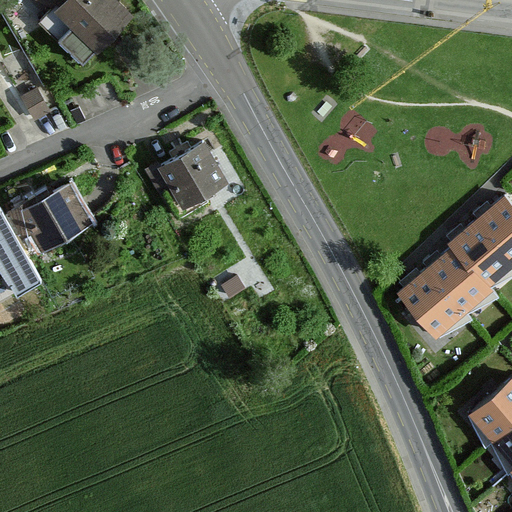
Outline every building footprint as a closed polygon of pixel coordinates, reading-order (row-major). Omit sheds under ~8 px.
[(40,19),(83,60),(127,12),(114,0),(57,0),(57,1),(40,19)] [(49,108),(36,87),(23,94),(36,116),(49,108)] [(205,132),(146,165),(159,188),(173,180),(182,197),(227,172),(205,132)] [(90,217),(67,175),(10,207),(24,231),(34,226),(43,243),(90,217)] [(0,203),(0,262),(17,292),(42,278),(0,203)] [(511,207),(498,218),(511,235),(511,207)] [(510,282),(511,280),(511,235),(498,218),(474,237),(478,243),(510,282)] [(511,285),(510,282),(478,243),(449,266),(486,313),(511,292),(511,285)] [(455,337),(486,313),(449,266),(418,290),(455,337)] [(511,394),(479,422),(500,448),(511,437),(511,394)] [(511,437),(500,448),(511,462),(511,437)]
